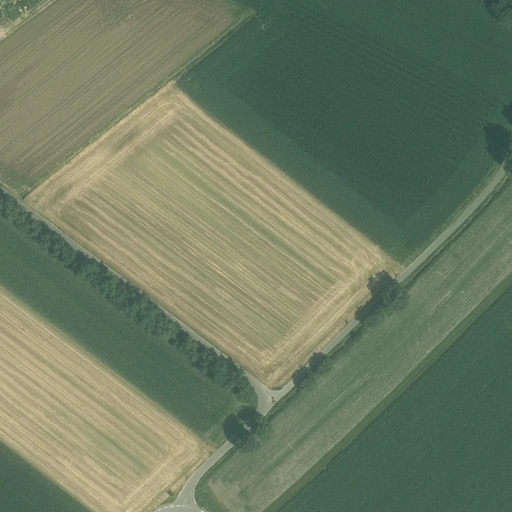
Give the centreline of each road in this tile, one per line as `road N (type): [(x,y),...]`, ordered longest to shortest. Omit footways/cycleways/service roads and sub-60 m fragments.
road 1 (residential): [(0,189),(272,403)]
road 2 (residential): [(511,154),(462,218),(272,403)]
road 3 (residential): [(272,403),(201,471),(183,510)]
